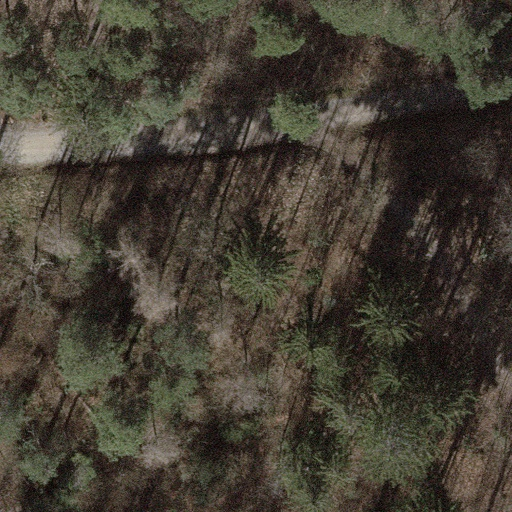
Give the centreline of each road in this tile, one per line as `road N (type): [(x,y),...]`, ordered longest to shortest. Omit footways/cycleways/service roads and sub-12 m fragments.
road 1 (track): [(511,78),(303,114)]
road 2 (track): [(107,141),(303,114)]
